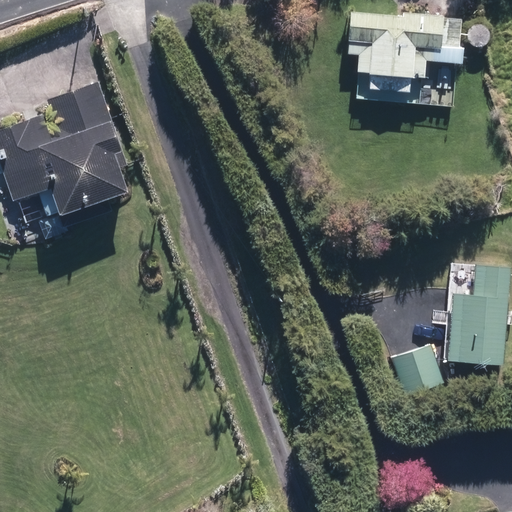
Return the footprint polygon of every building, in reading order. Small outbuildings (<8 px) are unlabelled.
[(446,14),(446,10),(353,2),(351,33),(375,36),(372,66),(373,66),(372,83),(411,86),(413,70),(416,70),(418,40),(444,42),(446,14)] [(463,15),(446,14),(444,42),(460,44),(463,15)] [(476,49),(479,50),(482,50),(485,50),(487,49),(490,47),(492,46),(494,44),(495,41),(496,39),(497,36),(497,34),(496,31),(495,28),(494,26),(493,24),(491,22),(488,21),(486,20),(483,19),(480,19),(478,19),(475,20),(473,21),(471,23),(469,25),(467,27),(466,30),(466,32),(466,35),(466,38),(467,40),(468,43),(470,45),(472,47),(474,48),(476,49)] [(122,142),(99,78),(48,96),(57,122),(50,125),(44,110),(0,126),(0,154),(15,196),(40,187),(49,212),(59,207),(65,222),(113,205),(108,190),(129,183),(116,144),(122,142)] [(505,358),(511,273),(511,261),(488,260),(486,289),(467,288),(461,355),(505,358)] [(445,378),(432,340),(394,354),(407,392),(445,378)]
